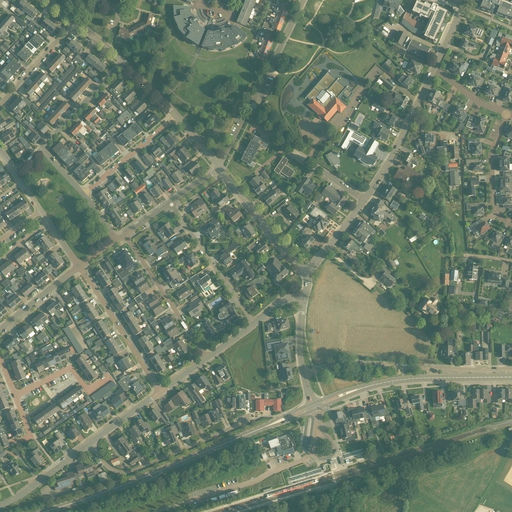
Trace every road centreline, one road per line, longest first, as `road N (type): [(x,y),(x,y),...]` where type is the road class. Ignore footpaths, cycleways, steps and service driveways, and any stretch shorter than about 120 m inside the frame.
road 1 (secondary): [(44,511),(258,429)]
road 2 (residential): [(511,369),(362,363),(304,374)]
road 3 (residential): [(89,444),(110,468),(131,471),(243,420)]
road 4 (residential): [(160,391),(78,266)]
road 5 (unclassified): [(364,200),(433,68)]
road 6 (residential): [(364,200),(299,157),(251,105)]
road 7 (residential): [(207,357),(125,235)]
road 8 (residential): [(253,323),(170,203)]
road 9 (tertiary): [(304,273),(219,168)]
road 10 (residential): [(507,113),(489,156),(492,205),(511,227)]
road 11 (residential): [(83,194),(175,116)]
road 12 (secondary): [(392,380),(511,377)]
